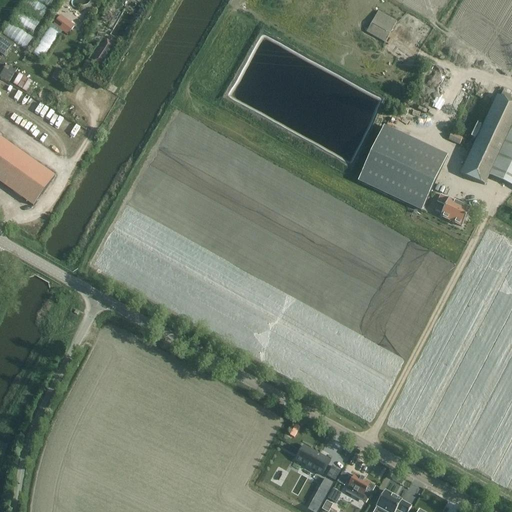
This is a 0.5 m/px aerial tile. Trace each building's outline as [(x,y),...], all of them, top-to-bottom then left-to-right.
[(106,70),(120,49),(106,40),(93,61),(106,70)] [(6,66),(0,75),(0,78),(8,83),(15,71),(6,66)] [(460,174),(485,185),(511,125),(511,102),(509,101),(511,94),(511,92),(504,89),(500,97),(497,95),(460,174)] [(358,182),(422,212),(447,157),(383,127),(358,182)] [(0,182),(34,206),(55,177),(0,138),(0,182)] [(462,227),(470,209),(441,195),(437,203),(445,206),(440,217),(462,227)] [(303,447),(295,461),(322,476),(330,462),(303,447)] [(344,486),(349,477),(343,473),(338,482),(337,482),(342,485),(344,486)] [(360,479),(355,475),(348,488),(349,488),(347,492),(365,502),(373,487),(369,485),(370,484),(364,481),(365,480),(361,478),(360,479)] [(316,497),(310,507),(318,511),(333,484),(325,479),(315,497),(316,497)] [(377,507),(374,511),(408,511),(411,507),(402,502),(402,501),(385,491),(376,507),(377,507)]
